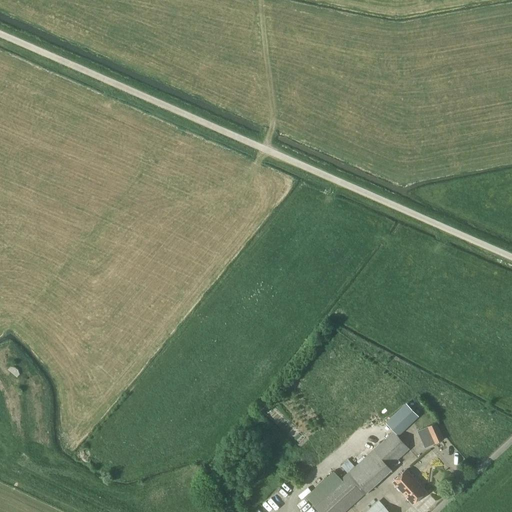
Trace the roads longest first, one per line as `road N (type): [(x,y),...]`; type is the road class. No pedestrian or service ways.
road 1 (unclassified): [(511,256),(0,32)]
road 2 (track): [(261,0),(271,128),(255,164)]
road 3 (track): [(0,457),(115,511)]
